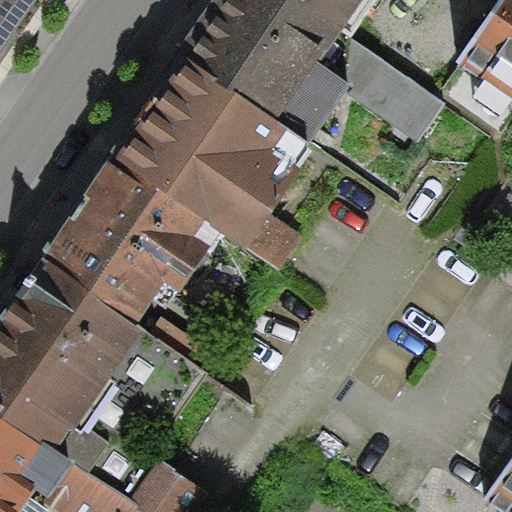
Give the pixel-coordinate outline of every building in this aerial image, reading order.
[(0,0),(0,41),(28,0),(0,0)] [(221,0),(178,61),(285,136),(314,99),(381,0),(221,0)] [(381,0),(314,99),(406,162),(441,111),(423,98),(490,0),(381,0)] [(511,0),(462,69),(511,105),(511,0)] [(285,136),(178,61),(106,165),(226,248),(267,273),(297,227),(278,200),(279,163),(296,140),(285,136)] [(226,248),(106,165),(37,270),(140,342),(172,296),(185,306),(226,248)] [(140,342),(37,270),(0,321),(0,425),(47,458),(60,467),(145,346),(140,342)] [(47,458),(0,425),(0,511),(38,511),(40,511),(20,497),(47,458)] [(511,511),(511,446),(474,500),(490,511),(511,511)] [(20,497),(40,511),(41,511),(204,511),(208,507),(154,469),(123,511),(60,467),(47,458),(20,497)]
